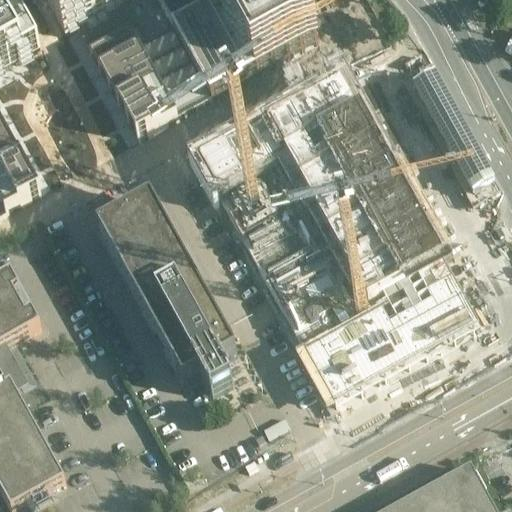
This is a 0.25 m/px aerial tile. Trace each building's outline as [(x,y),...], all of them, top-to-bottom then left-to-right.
[(291,0),(0,0),(0,224),(320,52),(291,0)] [(342,92),(201,170),(337,416),(478,338),(342,92)] [(238,360),(153,205),(99,234),(184,389),(201,380),(214,402),(234,391),(221,369),(238,360)] [(25,511),(67,489),(14,394),(20,390),(12,377),(19,373),(14,364),(7,368),(1,356),(42,333),(34,318),(27,322),(15,299),(21,296),(13,280),(0,286),(0,494),(9,511),(25,511)] [(489,358),(483,349),(473,355),(478,364),(489,358)] [(493,511),(473,474),(472,474),(471,473),(401,511),(493,511)]
